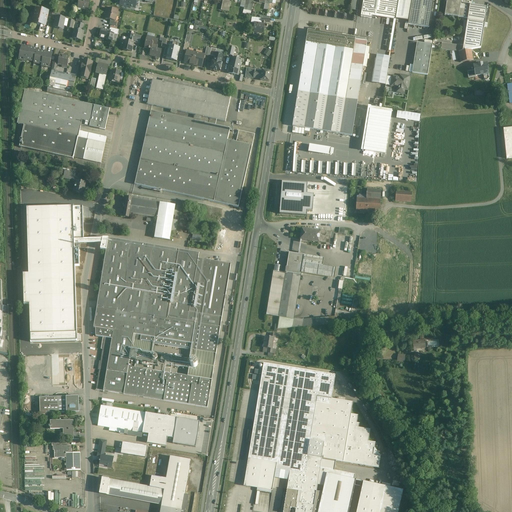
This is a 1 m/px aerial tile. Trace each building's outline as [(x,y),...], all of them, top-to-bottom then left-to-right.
[(87,0),(79,0),(78,5),(80,5),(81,7),(81,8),(81,9),(84,10),(85,9),(88,10),(89,6),(88,5),(89,1),(88,1),(87,0)] [(128,0),(127,7),(135,8),(137,0),(128,0)] [(231,2),(223,0),(221,10),(229,12),(231,2)] [(366,0),(365,6),(374,7),(372,16),(396,20),(398,0),(366,0)] [(411,0),(399,0),(396,19),(408,21),(411,0)] [(432,0),(411,0),(408,26),(428,29),(432,0)] [(446,0),(444,15),(458,18),(461,1),(465,1),(465,0),(446,0)] [(365,6),(362,5),(361,16),(372,18),(372,16),(374,7),(365,6)] [(487,7),(470,5),(467,21),(484,24),(487,7)] [(118,11),(106,8),(105,12),(106,13),(105,19),(110,20),(115,21),(118,11)] [(48,11),(36,9),(32,23),(40,24),(45,25),(45,26),(48,11)] [(59,17),(57,17),(56,20),(54,27),(63,29),(64,26),(65,19),(59,17)] [(484,24),(467,21),(462,51),(481,48),(484,24)] [(262,24),(255,23),(253,31),(264,33),(265,24),(264,24),(265,22),(262,22),(262,24)] [(344,36),(319,32),(320,30),(315,29),(315,31),(308,30),(297,92),(356,102),(359,87),(361,87),(363,72),(362,72),(367,42),(354,40),(355,38),(344,36)] [(76,30),(75,30),(73,38),(81,40),(83,31),(76,30)] [(109,31),(104,30),(104,32),(101,31),(100,38),(105,39),(113,41),(114,34),(110,33),(110,31),(109,31)] [(141,37),(135,35),(133,43),(140,44),(141,37)] [(158,40),(147,37),(145,48),(151,50),(152,44),(157,45),(158,40)] [(129,42),(125,41),(123,50),(131,52),(133,43),(129,42)] [(178,43),(173,42),(172,46),(169,45),(168,48),(166,57),(166,59),(177,62),(180,48),(177,47),(178,43)] [(432,45),(417,43),(412,73),(427,75),(432,45)] [(157,45),(152,44),(151,50),(150,56),(160,58),(162,50),(157,49),(158,45),(157,45)] [(37,49),(22,46),(19,58),(20,58),(19,60),(26,61),(26,60),(34,62),(34,63),(37,50),(37,49)] [(264,54),(269,57),(272,51),(267,48),(264,54)] [(52,54),(37,50),(34,63),(42,65),(42,66),(49,68),(52,54)] [(471,50),(459,52),(461,63),(473,61),(471,50)] [(196,53),(188,51),(185,63),(190,65),(190,64),(193,64),(196,53)] [(203,55),(196,53),(193,64),(196,65),(196,66),(201,67),(203,55)] [(69,57),(60,55),(58,65),(62,66),(62,67),(67,68),(69,57)] [(390,57),(377,55),(372,83),(385,85),(390,57)] [(241,60),(232,57),(228,73),(238,75),(241,60)] [(214,61),(212,60),(210,69),(220,71),(222,63),(220,62),(214,61)] [(92,62),(84,61),(81,71),(82,71),(89,73),(90,73),(92,62)] [(104,66),(98,64),(96,73),(96,72),(100,73),(100,74),(106,75),(106,76),(108,66),(104,65),(104,66)] [(487,65),(474,67),(475,77),(489,75),(487,65)] [(255,69),(246,68),(245,78),(253,79),(253,78),(254,71),(255,69)] [(121,72),(112,70),(112,73),(110,80),(119,82),(121,72)] [(271,72),(262,70),(262,72),(261,79),(261,80),(269,82),(271,72)] [(55,72),(51,71),(47,91),(47,92),(71,98),(76,76),(69,75),(69,74),(68,74),(68,75),(55,72)] [(262,72),(254,71),(253,78),(261,79),(262,72)] [(100,74),(99,79),(97,89),(103,90),(106,75),(100,74)] [(404,78),(393,76),(393,77),(391,86),(391,87),(398,88),(398,91),(404,92),(405,87),(408,88),(409,77),(404,76),(404,78)] [(231,97),(153,80),(147,104),(225,121),(231,97)] [(104,108),(46,95),(47,92),(47,91),(28,86),(19,125),(24,126),(19,147),(73,159),(73,157),(83,159),(88,140),(78,137),(79,132),(81,125),(105,130),(109,109),(104,108)] [(356,102),(297,92),(291,126),(350,137),(356,102)] [(427,113),(434,108),(430,104),(424,109),(427,113)] [(392,113),(369,110),(363,151),(386,154),(392,113)] [(230,128),(151,111),(140,160),(219,177),(213,202),(238,207),(252,145),(236,142),(227,140),(230,128)] [(395,119),(419,122),(420,114),(396,111),(395,119)] [(407,129),(408,125),(398,124),(397,132),(405,133),(405,129),(407,129)] [(511,128),(503,129),(505,158),(511,157),(511,128)] [(255,134),(239,130),(236,142),(252,145),(255,134)] [(101,136),(79,132),(78,137),(88,140),(83,159),(101,163),(106,138),(101,136)] [(331,149),(309,145),(308,153),(329,156),(331,149)] [(219,177),(140,160),(135,184),(213,202),(219,177)] [(369,178),(374,178),(374,169),(383,169),(383,164),(377,164),(377,166),(369,165),(369,178)] [(63,179),(74,180),(74,171),(63,170),(63,179)] [(86,183),(78,181),(76,187),(75,187),(74,192),(85,194),(86,189),(85,189),(86,183)] [(307,184),(282,182),(280,214),(307,216),(307,214),(307,211),(312,211),(314,195),(307,194),(307,188),(307,184)] [(381,189),(366,189),(366,198),(366,210),(380,211),(381,189)] [(411,192),(395,190),(394,200),(410,201),(411,192)] [(176,202),(128,194),(124,217),(128,217),(129,214),(157,218),(154,238),(169,240),(176,202)] [(366,198),(356,198),(356,210),(366,210),(366,198)] [(83,206),(27,208),(29,276),(23,276),(24,306),(30,306),(31,343),(77,342),(74,240),(84,240),(83,206)] [(401,210),(388,210),(388,219),(393,219),(401,219),(401,210)] [(239,230),(219,226),(215,251),(235,254),(239,230)] [(320,233),(313,231),(310,231),(302,230),(300,240),(319,243),(319,240),(320,233)] [(187,359),(131,350),(133,340),(216,354),(231,264),(198,259),(199,253),(108,238),(107,247),(105,248),(106,250),(105,259),(103,260),(104,261),(103,271),(101,272),(102,273),(101,283),(99,284),(100,285),(99,294),(97,296),(98,297),(94,328),(95,328),(96,336),(103,337),(101,349),(103,349),(96,390),(207,408),(212,380),(135,367),(136,359),(152,362),(152,360),(157,361),(157,363),(185,368),(188,368),(190,359),(187,359)] [(304,255),(289,253),(287,268),(286,268),(285,273),(286,273),(279,317),(293,320),(294,319),(299,285),(298,285),(299,274),(300,270),(301,270),(302,271),(302,272),(304,272),(306,261),(303,261),(304,255)] [(304,255),(303,261),(306,261),(304,272),(302,272),(302,271),(301,270),(301,273),(334,279),(336,268),(323,266),(324,258),(304,255)] [(266,315),(279,317),(286,273),(285,273),(280,273),(281,266),(275,265),(274,272),(273,272),(266,315)] [(335,311),(335,313),(354,316),(356,314),(360,281),(370,283),(371,276),(354,274),(353,279),(343,277),(341,279),(335,311)] [(277,329),(303,327),(304,320),(294,319),(293,320),(279,317),(277,329)] [(325,318),(304,320),(303,327),(325,325),(325,318)] [(270,338),(265,337),(263,348),(267,349),(266,353),(273,354),(273,350),(272,350),(274,339),(276,339),(276,335),(270,333),(270,338)] [(426,341),(414,342),(415,350),(426,349),(426,341)] [(396,361),(404,363),(405,355),(398,354),(396,361)] [(67,363),(56,364),(56,372),(60,372),(60,373),(72,372),(72,369),(67,369),(67,363)] [(334,376),(264,363),(248,458),(276,462),(290,464),(320,469),(322,459),(331,400),(334,376)] [(79,397),(40,398),(40,418),(47,417),(47,413),(79,412),(79,397)] [(351,404),(331,400),(322,459),(336,461),(379,468),(379,457),(372,456),(374,444),(367,443),(369,431),(357,429),(358,424),(355,424),(356,416),(349,415),(351,404)] [(146,413),(101,406),(98,426),(120,430),(119,434),(127,435),(128,431),(143,433),(146,413)] [(177,418),(146,413),(143,433),(174,438),(177,418)] [(73,420),(50,421),(50,426),(54,426),(54,427),(64,427),(65,439),(79,439),(79,433),(73,433),(73,420)] [(59,446),(53,446),(53,451),(54,451),(54,458),(66,458),(66,453),(71,453),(71,445),(59,446)] [(123,445),(121,455),(149,460),(151,450),(123,445)] [(80,453),(73,453),(71,453),(66,453),(66,458),(66,471),(80,470),(80,453)] [(114,458),(105,456),(106,454),(98,453),(97,456),(100,457),(100,461),(99,461),(100,461),(99,464),(107,466),(107,467),(112,468),(114,457),(114,458)] [(190,460),(170,457),(166,479),(152,476),(150,487),(184,494),(190,460)] [(276,462),(248,458),(244,486),(272,491),(275,468),(276,462)] [(336,461),(322,459),(320,469),(317,485),(324,486),(327,474),(354,480),(355,475),(342,472),(332,471),(334,463),(336,463),(336,461)] [(290,464),(276,462),(275,468),(289,471),(290,464)] [(320,469),(290,464),(289,471),(286,489),(298,491),(296,503),(314,506),(317,485),(320,469)] [(354,480),(327,474),(324,486),(318,511),(348,511),(356,480),(354,480)] [(139,484),(134,483),(133,484),(102,478),(100,494),(107,495),(161,505),(182,509),(184,494),(150,487),(138,485),(139,484)] [(396,511),(400,494),(361,485),(355,511),(396,511)] [(298,491),(286,489),(282,511),(289,511),(290,509),(291,509),(290,511),(294,511),(294,510),(295,510),(296,503),(298,491)] [(313,511),(314,506),(296,503),(295,510),(294,511),(313,511)]
